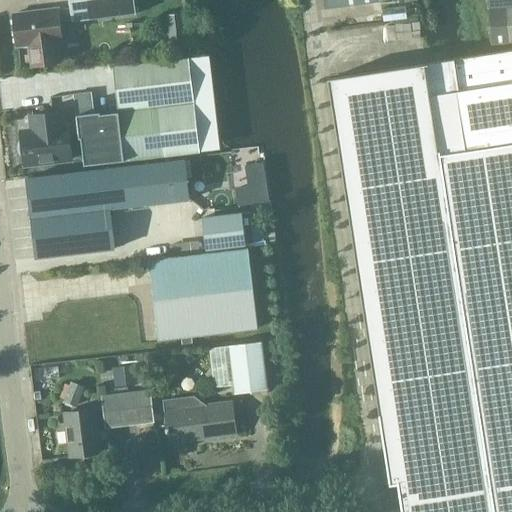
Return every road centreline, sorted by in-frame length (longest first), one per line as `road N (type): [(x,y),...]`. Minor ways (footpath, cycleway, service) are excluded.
road 1 (unclassified): [(31,511),(0,275)]
road 2 (unclassified): [(229,511),(383,490)]
